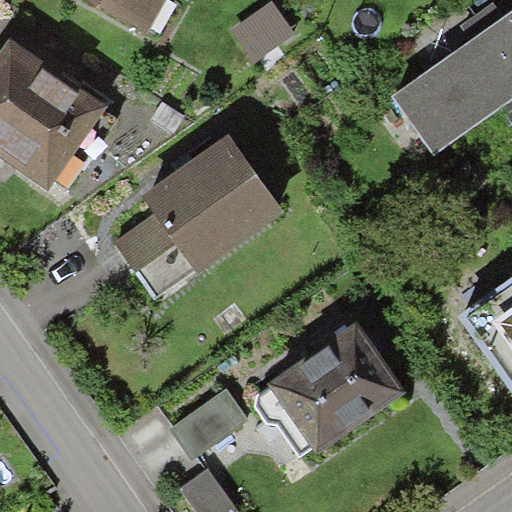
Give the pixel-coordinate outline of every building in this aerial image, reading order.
[(92,0),(148,31),(165,0),(92,0)] [(273,2),(233,30),(254,60),(294,32),(273,2)] [(511,12),(505,18),(495,3),(464,25),(473,38),(391,97),(433,156),(511,99),(511,12)] [(0,156),(51,192),(112,106),(13,37),(0,55),(0,156)] [(289,213),(232,132),(141,196),(154,214),(113,242),(155,301),(196,272),(198,276),(289,213)] [(511,275),(459,313),(511,387),(511,275)] [(301,456),(313,447),(317,453),(406,392),(358,322),(269,383),(272,388),(259,397),(255,406),(266,424),(278,424),(301,456)] [(227,388),(172,427),(195,459),(250,420),(227,388)] [(240,511),(210,468),(181,487),(198,511),(240,511)]
